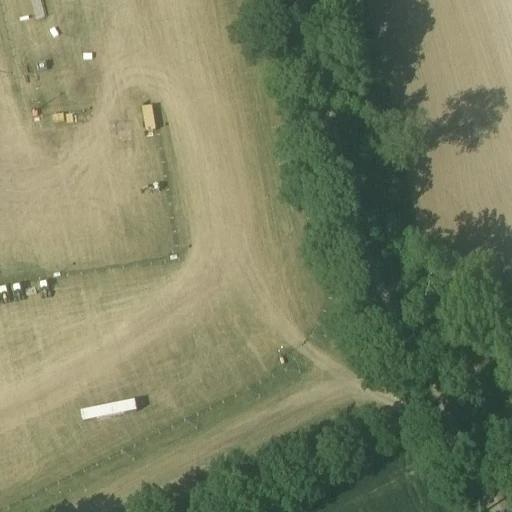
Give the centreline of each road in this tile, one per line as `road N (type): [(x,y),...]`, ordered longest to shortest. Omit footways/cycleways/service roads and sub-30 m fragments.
road 1 (track): [(298,0),(357,232),(441,406)]
road 2 (track): [(441,406),(228,511)]
